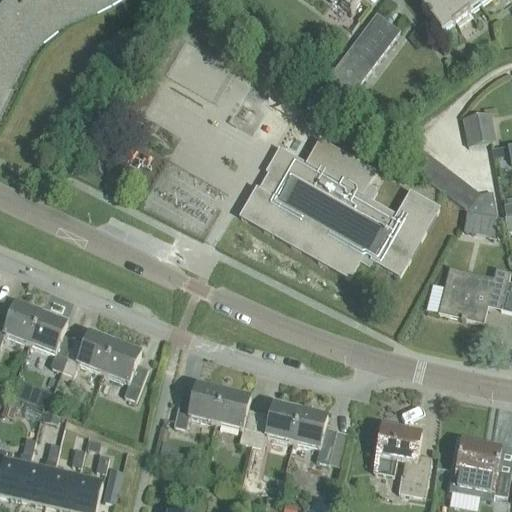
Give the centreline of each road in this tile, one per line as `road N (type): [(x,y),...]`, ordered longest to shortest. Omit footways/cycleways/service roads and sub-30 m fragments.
road 1 (residential): [(0,263),(260,370),(353,393),(377,362)]
road 2 (residential): [(377,362),(285,331),(0,196)]
road 3 (residential): [(511,392),(377,362)]
